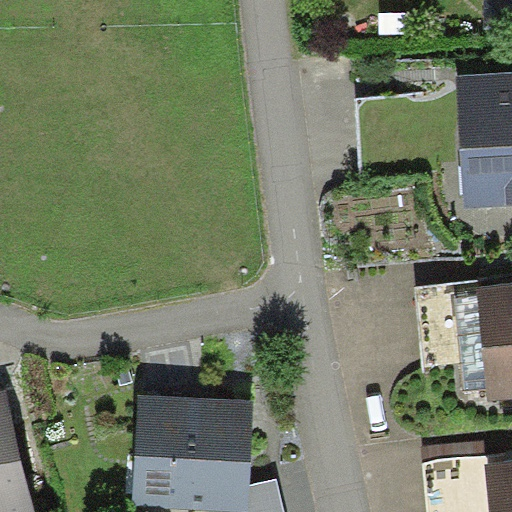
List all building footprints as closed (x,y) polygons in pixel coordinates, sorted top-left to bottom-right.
[(511,74),(457,78),(465,210),(511,207),(511,74)] [(511,279),(474,284),(483,367),(487,406),(511,403),(511,279)] [(428,374),(483,367),(474,284),(418,291),(428,374)] [(0,394),(0,511),(36,511),(9,392),(0,394)] [(138,397),(135,510),(196,511),(248,511),(249,489),(252,400),(138,397)] [(489,511),(511,511),(511,453),(484,456),(489,511)] [(427,511),(489,511),(484,456),(425,465),(427,511)] [(285,511),(278,482),(249,489),(248,511),(285,511)]
